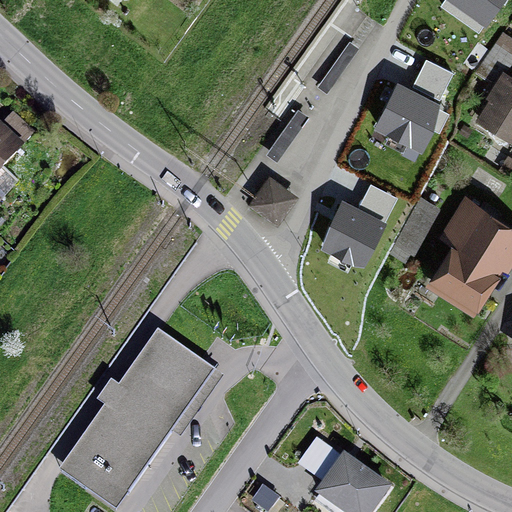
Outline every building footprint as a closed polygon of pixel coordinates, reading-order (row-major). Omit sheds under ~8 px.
[(502,0),(456,0),(486,22),(502,0)] [(359,47),(349,41),(317,86),(326,92),(359,47)] [(511,76),(504,72),(492,92),(495,94),(480,119),(511,137),(511,76)] [(435,103),(398,84),(378,123),(422,146),(433,123),(427,120),(435,103)] [(298,108),(266,153),(277,161),(309,116),(298,108)] [(0,170),(20,148),(0,130),(2,127),(0,124),(0,170)] [(264,187),(281,199),(269,215),(278,221),(297,194),(269,174),(250,201),(252,203),(264,187)] [(281,199),(264,187),(252,203),(269,215),(281,199)] [(410,250),(434,206),(420,199),(392,253),(404,259),(409,250),(410,250)] [(458,248),(435,283),(470,305),(494,269),(491,267),(511,234),(511,229),(465,200),(442,238),(458,248)] [(383,222),(341,201),(322,242),(364,262),(383,222)] [(160,331),(73,456),(129,495),(191,406),(215,371),(160,331)] [(369,511),(387,488),(345,458),(320,493),(345,511),(369,511)]
